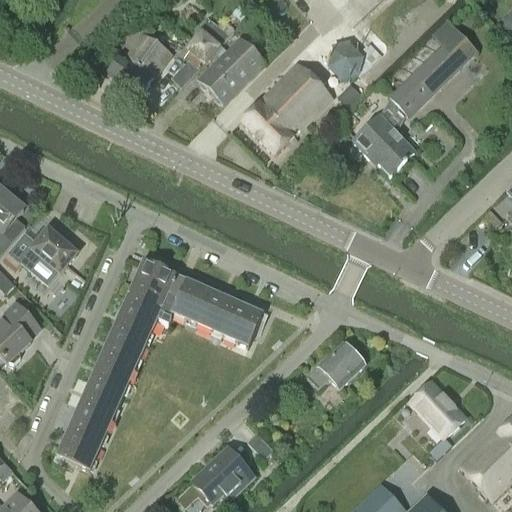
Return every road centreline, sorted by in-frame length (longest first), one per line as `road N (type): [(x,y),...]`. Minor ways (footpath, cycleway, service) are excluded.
road 1 (tertiary): [(363,249),(0,76)]
road 2 (residential): [(71,511),(28,466),(139,214)]
road 3 (residential): [(133,511),(336,310)]
road 4 (residential): [(336,310),(139,214)]
road 5 (residential): [(511,392),(336,310)]
road 6 (residential): [(139,214),(0,149)]
road 7 (residential): [(511,167),(426,246),(411,271)]
